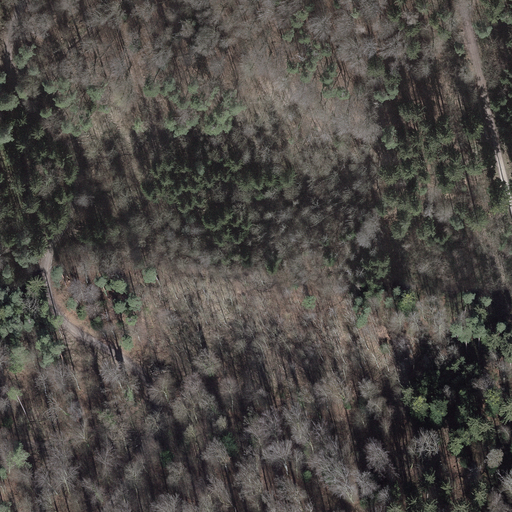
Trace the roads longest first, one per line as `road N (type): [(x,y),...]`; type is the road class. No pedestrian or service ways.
road 1 (track): [(22,0),(7,45),(9,70),(71,152),(76,188),(44,281),(52,311),(140,368),(156,387),(161,414),(138,472),(105,511)]
road 2 (track): [(511,199),(465,0)]
